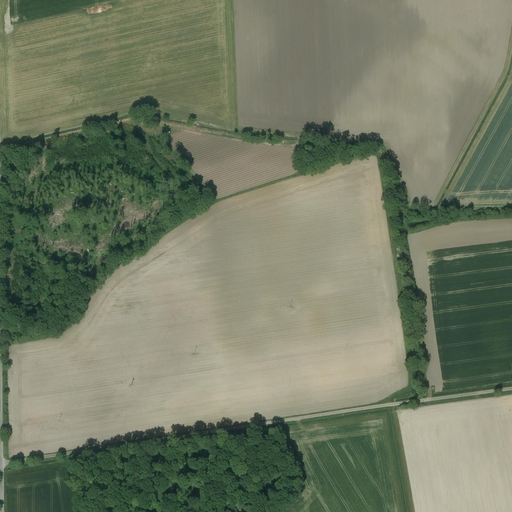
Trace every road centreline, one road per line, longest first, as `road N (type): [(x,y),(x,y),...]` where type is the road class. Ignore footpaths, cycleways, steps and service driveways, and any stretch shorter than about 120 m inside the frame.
road 1 (unclassified): [(2,461),(511,390)]
road 2 (unclassified): [(0,272),(2,461)]
